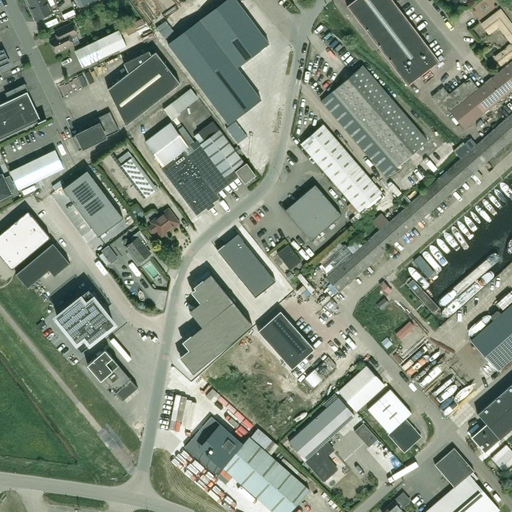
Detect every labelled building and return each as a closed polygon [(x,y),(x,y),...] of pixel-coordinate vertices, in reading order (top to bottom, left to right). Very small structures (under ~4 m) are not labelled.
[(47,0),(45,0),(30,8),(36,20),(53,12),(47,0)] [(237,68),(269,43),(235,0),(226,0),(168,44),(228,124),(261,99),(237,68)] [(355,0),(347,6),(407,86),(439,62),(392,0),(355,0)] [(511,24),(500,10),(481,24),(489,34),(498,27),(511,44),(495,57),(501,65),(511,56),(511,24)] [(460,27),(469,20),(466,16),(457,23),(460,27)] [(126,28),(129,34),(145,26),(142,20),(126,28)] [(61,35),(50,41),(56,53),(74,44),(71,37),(78,34),(72,23),(59,30),(61,35)] [(82,48),(75,51),(83,67),(105,56),(126,46),(119,30),(97,40),(87,45),(83,47),(82,47),(82,48)] [(0,70),(11,65),(4,49),(0,50),(0,70)] [(128,73),(108,89),(126,125),(180,83),(156,52),(151,55),(149,51),(124,63),(128,73)] [(511,61),(479,89),(451,112),(464,129),(511,91),(511,90),(511,61)] [(321,101),(386,177),(397,167),(428,141),(363,65),(321,101)] [(446,115),(451,112),(479,89),(469,78),(449,94),(443,87),(431,96),(446,115)] [(164,109),(172,120),(180,113),(179,112),(198,98),(190,88),(164,109)] [(0,138),(38,121),(39,123),(46,119),(46,118),(41,120),(27,92),(0,104),(0,138)] [(110,112),(88,123),(89,126),(81,130),(82,132),(72,137),(79,151),(119,131),(110,112)] [(511,113),(501,123),(511,135),(511,113)] [(171,122),(145,141),(163,166),(160,168),(196,216),(220,198),(217,194),(212,186),(224,177),(202,147),(189,156),(184,150),(189,146),(171,122)] [(488,135),(500,149),(511,138),(511,135),(501,123),(488,135)] [(382,193),(323,124),(300,144),(359,212),(382,193)] [(219,130),(200,144),(202,147),(224,177),(233,170),(234,169),(245,184),(256,175),(247,163),(245,164),(244,162),(219,130)] [(474,147),(487,161),(500,149),(488,135),(474,147)] [(461,159),(473,173),(487,161),(474,147),(461,159)] [(19,190),(64,168),(55,150),(10,171),(14,180),(12,181),(9,175),(3,178),(2,176),(0,176),(0,198),(11,194),(10,191),(16,188),(14,184),(16,183),(19,190)] [(144,199),(157,189),(133,157),(119,167),(144,199)] [(473,173),(461,159),(447,171),(460,185),(473,173)] [(84,160),(74,165),(77,173),(88,167),(84,160)] [(63,188),(99,236),(123,218),(87,170),(63,188)] [(447,171),(434,183),(446,197),(460,185),(447,171)] [(420,195),(433,209),(446,197),(434,183),(420,195)] [(285,211),(311,241),(341,215),(315,184),(285,211)] [(407,206),(419,221),(433,209),(420,195),(407,206)] [(419,221),(407,206),(393,218),(406,233),(419,221)] [(137,207),(130,213),(136,219),(143,214),(137,207)] [(168,209),(151,222),(153,224),(149,227),(149,229),(151,232),(154,233),(157,230),(162,236),(179,223),(168,209)] [(0,233),(0,254),(12,269),(50,237),(28,211),(0,233)] [(380,230),(393,244),(406,233),(393,218),(380,230)] [(149,254),(150,253),(138,238),(143,234),(140,230),(131,237),(132,239),(132,242),(126,247),(129,252),(128,253),(128,255),(130,258),(132,259),(134,257),(138,263),(144,258),(146,258),(149,256),(149,254)] [(371,238),(384,252),(393,244),(380,230),(371,238)] [(216,252),(218,251),(255,297),(276,281),(238,234),(215,252),(216,252)] [(384,252),(371,238),(353,254),(365,268),(384,252)] [(49,270),(54,276),(70,263),(53,243),(16,274),(28,288),(49,270)] [(289,245),(277,254),(289,270),(301,261),(289,245)] [(108,246),(100,251),(110,264),(117,259),(108,246)] [(365,268),(353,254),(352,255),(348,251),(336,262),(352,280),(365,268)] [(326,278),(339,292),(352,280),(336,262),(330,267),(334,271),(326,278)] [(252,319),(211,268),(195,280),(201,288),(191,297),(194,301),(189,305),(202,321),(184,336),(190,343),(181,351),(193,367),(252,319)] [(440,308),(413,278),(407,277),(407,283),(434,314),(440,308)] [(385,282),(379,286),(385,295),(390,292),(385,282)] [(56,317),(82,348),(114,323),(88,291),(56,317)] [(398,310),(403,307),(398,299),(393,301),(398,310)] [(511,304),(501,314),(498,311),(497,311),(491,316),(491,317),(494,320),(471,340),(498,370),(511,357),(511,304)] [(314,349),(280,311),(258,331),(292,369),(314,349)] [(381,344),(385,351),(391,347),(388,340),(381,344)] [(414,344),(402,354),(406,359),(418,348),(414,344)] [(105,349),(87,364),(101,380),(103,378),(122,400),(138,387),(105,349)] [(367,400),(384,385),(366,366),(339,391),(347,400),(356,410),(367,400)] [(415,367),(409,373),(413,377),(419,371),(415,367)] [(423,391),(439,375),(435,371),(419,387),(423,391)] [(511,383),(477,414),(486,424),(471,437),(484,452),(511,428),(511,383)] [(246,403),(251,395),(242,388),(236,396),(246,403)] [(405,451),(421,436),(405,419),(412,413),(390,389),(367,409),(389,433),(405,451)] [(272,396),(283,407),(287,404),(275,392),(272,396)] [(324,480),(326,481),(328,481),(331,478),(332,476),(331,474),(336,469),(325,457),(330,452),(323,444),(354,416),(338,398),(289,442),(324,481),(324,480)] [(249,437),(243,444),(211,417),(184,447),(216,475),(223,467),(273,511),(289,511),(310,490),(249,437)] [(503,471),(511,462),(511,451),(506,445),(491,458),(503,471)] [(435,465),(454,487),(425,511),(487,511),(495,505),(475,481),(478,479),(473,472),(474,471),(454,448),(435,465)] [(403,464),(407,461),(402,453),(397,456),(403,464)] [(381,511),(403,511),(393,501),(381,511)]
